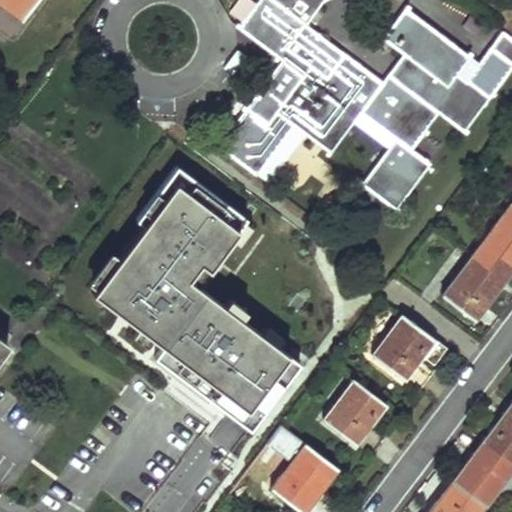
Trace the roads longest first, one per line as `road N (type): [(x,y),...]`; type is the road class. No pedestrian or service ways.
road 1 (residential): [(131,0),(114,29),(118,59),(144,84),(166,87),(199,70),(207,52),(208,32),(192,0)]
road 2 (residential): [(372,511),(511,331)]
